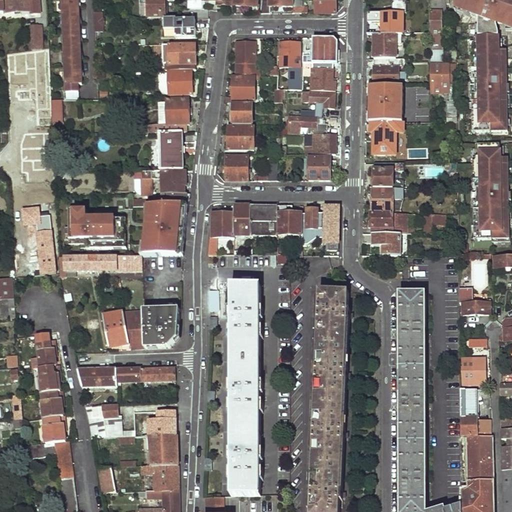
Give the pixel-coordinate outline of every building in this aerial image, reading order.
[(5,0),(6,3),(0,3),(0,14),(31,13),(31,16),(41,15),(40,0),(5,0)] [(78,100),(78,85),(82,85),(78,0),(61,0),(66,101),(78,100)] [(148,0),(149,20),(166,20),(166,2),(176,1),(175,0),(148,0)] [(189,10),(202,10),(201,0),(206,0),(218,1),(222,1),(222,5),(232,6),(232,0),(197,0),(198,1),(189,1),(189,10)] [(234,0),(234,6),(258,8),(258,0),(234,0)] [(262,0),(261,14),(270,14),(270,7),(293,7),(292,0),(262,0)] [(295,0),(294,14),(308,14),(308,9),(302,9),(303,0),(295,0)] [(316,14),(337,14),(337,0),(316,0),(316,10),(316,14)] [(430,36),(431,11),(424,11),(423,0),(417,0),(414,0),(414,35),(418,35),(430,36)] [(430,39),(431,87),(437,87),(444,87),(443,64),(439,64),(439,50),(442,50),(441,14),(446,14),(446,5),(449,5),(449,0),(430,0),(431,11),(430,36),(430,39)] [(511,0),(455,0),(456,12),(463,11),(463,13),(470,14),(485,17),(485,25),(478,25),(478,27),(478,39),(474,39),(474,43),(474,52),(471,53),(471,56),(471,61),(474,61),(475,74),(471,74),(471,80),(475,80),(475,84),(475,93),(472,93),(472,97),(472,103),(472,108),(472,119),(475,119),(475,132),(490,131),(490,127),(496,127),(496,131),(502,131),(507,131),(507,125),(507,119),(507,108),(507,101),(507,94),(507,92),(506,84),(506,63),(504,64),(504,58),(506,58),(506,50),(502,50),(498,50),(498,39),(497,30),(496,26),(496,24),(496,23),(505,23),(511,22),(511,0)] [(393,8),(406,9),(407,1),(394,1),(393,8)] [(94,15),(95,33),(103,33),(102,14),(94,15)] [(175,19),(166,20),(166,31),(174,30),(175,39),(196,38),(195,21),(174,22),(175,19)] [(31,52),(42,51),(41,27),(31,28),(31,52)] [(374,35),(399,35),(398,27),(367,27),(367,35),(374,35)] [(166,31),(163,31),(163,39),(175,39),(174,30),(166,31)] [(374,60),(396,60),(396,43),(401,43),(401,35),(399,35),(374,35),(374,60)] [(333,65),(339,65),(339,43),(336,39),(321,39),(313,39),(314,53),(311,53),(311,51),(303,52),(303,65),(311,65),(333,65)] [(300,43),(281,43),(281,68),(300,68),(300,43)] [(236,78),(254,78),(255,73),(255,69),(256,69),(256,45),(236,44),(236,78)] [(196,45),(169,46),(170,66),(166,66),(166,72),(197,71),(196,45)] [(374,88),(394,88),(403,87),(403,84),(406,84),(406,73),(399,73),(398,67),(401,67),(401,60),(396,60),(374,60),(374,88)] [(311,65),(311,93),(335,93),(336,83),(333,83),(333,65),(311,65)] [(277,78),(277,81),(285,81),(285,73),(281,73),(281,68),(277,68),(277,69),(277,78)] [(170,97),(193,96),(192,74),(169,74),(170,97)] [(225,104),(234,104),(234,103),(255,103),(254,78),(236,78),(233,78),(233,97),(225,97),(225,104)] [(374,88),(371,88),(371,123),(394,123),(394,118),(394,88),(374,88)] [(282,93),(277,93),(275,93),(276,99),(273,99),(273,104),(281,104),(282,93)] [(311,93),(308,93),(308,102),(308,105),(323,105),(323,110),(335,110),(335,93),(311,93)] [(182,133),(187,132),(186,123),(189,123),(188,100),(166,100),(166,103),(167,133),(182,133)] [(62,101),(54,101),(54,117),(62,117),(62,101)] [(446,101),(447,116),(457,116),(457,102),(446,101)] [(167,133),(166,103),(158,103),(159,125),(134,125),(134,134),(154,133),(158,133),(167,133)] [(233,125),(253,126),(253,104),(234,104),(233,125)] [(316,118),(288,118),(289,135),(301,135),(301,130),(309,130),(309,136),(327,136),(327,125),(322,125),(322,120),(316,120),(316,118)] [(63,136),(63,121),(52,122),(52,137),(63,136)] [(394,123),(371,123),(371,134),(375,134),(375,156),(387,156),(387,146),(397,147),(396,123),(394,123)] [(230,128),(230,151),(255,150),(255,127),(230,128)] [(167,133),(158,133),(160,172),(161,172),(184,172),(182,133),(167,133)] [(337,136),(327,136),(309,136),(308,136),(308,156),(322,156),(337,156),(337,136)] [(509,199),(509,192),(508,171),(507,171),(506,165),(508,165),(508,157),(504,157),(500,157),(500,146),(500,144),(476,144),(476,149),(476,158),(473,158),(473,167),(476,167),(476,181),(473,181),(474,190),(477,190),(477,195),(477,205),(474,205),(474,207),(474,227),(475,232),(478,232),(478,241),(510,241),(509,216),(509,213),(509,205),(509,202),(509,199)] [(309,182),(331,182),(331,159),(323,159),(322,156),(308,156),(306,156),(306,160),(309,160),(309,172),(309,182)] [(226,182),(249,182),(248,158),(227,158),(226,182)] [(277,182),(277,164),(269,164),(269,176),(255,176),(254,182),(277,182)] [(374,189),(398,189),(397,171),(374,171),(374,189)] [(152,172),(136,173),(136,181),(142,180),(143,197),(148,197),(148,200),(163,200),(163,196),(154,196),(152,172)] [(184,172),(161,172),(163,196),(163,200),(163,207),(189,205),(191,194),(185,195),(184,172)] [(39,236),(54,235),(50,189),(43,189),(44,205),(42,206),(43,221),(40,221),(38,223),(39,236)] [(398,189),(374,189),(374,214),(396,214),(396,211),(395,200),(406,199),(406,189),(398,189)] [(406,199),(395,200),(396,211),(404,211),(406,199)] [(148,200),(134,201),(134,208),(163,207),(163,200),(148,200)] [(143,258),(184,257),(189,207),(148,208),(143,258)] [(234,215),(235,235),(253,236),(252,210),(252,207),(234,207),(234,215)] [(278,237),(278,207),(266,207),(266,210),(252,210),(253,236),(253,238),(264,238),(278,237)] [(278,237),(279,238),(282,238),(303,239),(303,236),(303,231),(302,213),(293,213),(292,207),(278,207),(278,237)] [(81,252),(125,252),(125,222),(90,222),(89,216),(88,215),(88,211),(70,211),(69,228),(63,228),(63,242),(70,242),(70,249),(81,249),(81,252)] [(302,213),(303,231),(307,231),(307,236),(311,236),(311,231),(318,231),(318,212),(308,211),(308,213),(302,213)] [(324,257),(339,257),(339,249),(331,248),(331,237),(334,237),(334,212),(326,212),(324,257)] [(374,214),(373,214),(372,228),(375,228),(375,234),(399,234),(406,234),(406,228),(406,214),(396,214),(374,214)] [(434,225),(447,226),(448,215),(424,214),(424,234),(433,234),(434,225)] [(234,215),(213,215),(213,238),(216,238),(235,239),(235,235),(234,215)] [(399,234),(375,234),(375,242),(384,242),(385,258),(401,257),(399,234)] [(42,277),(57,275),(54,235),(39,236),(42,277)] [(303,258),(303,250),(290,250),(289,247),(282,247),(282,238),(279,238),(279,243),(278,248),(278,256),(291,255),(291,257),(303,258)] [(106,258),(59,258),(60,279),(68,279),(68,274),(106,273),(106,258)] [(125,258),(106,258),(106,273),(142,273),(143,258),(136,258),(125,258)] [(511,258),(497,258),(497,269),(511,269),(511,258)] [(475,278),(486,279),(487,265),(477,264),(475,278)] [(0,301),(9,301),(10,320),(16,319),(13,280),(0,282),(0,301)] [(231,287),(232,497),(260,496),(261,288),(231,287)] [(463,304),(463,315),(491,315),(491,298),(488,298),(488,302),(480,302),(480,294),(474,294),(474,289),(460,289),(460,304),(463,304)] [(320,292),(310,511),(339,511),(340,507),(342,507),(343,490),(341,490),(342,448),(345,448),(346,431),(343,431),(345,383),(348,383),(348,366),(346,365),(348,323),(350,323),(351,306),(348,305),(349,294),(320,292)] [(463,511),(464,506),(446,511),(446,509),(435,511),(426,511),(425,295),(401,295),(401,511),(463,511)] [(144,351),(168,351),(179,341),(179,311),(142,312),(144,351)] [(108,352),(130,349),(123,312),(101,316),(108,352)] [(142,312),(123,312),(130,349),(131,352),(144,351),(142,312)] [(502,331),(511,330),(511,319),(508,320),(502,327),(502,331)] [(511,330),(502,331),(502,336),(500,340),(500,342),(511,341),(511,375),(503,375),(503,386),(511,385),(511,330)] [(40,368),(57,366),(54,341),(51,341),(50,335),(37,336),(40,368)] [(487,341),(470,341),(470,349),(487,348),(487,341)] [(19,369),(19,357),(11,358),(12,369),(19,369)] [(464,360),(466,386),(485,385),(484,360),(464,360)] [(41,393),(61,391),(58,366),(57,366),(40,368),(38,368),(41,393)] [(115,370),(116,385),(176,383),(175,368),(115,370)] [(19,369),(12,369),(14,384),(21,383),(19,369)] [(82,391),(115,390),(116,385),(115,370),(76,370),(82,391)] [(500,386),(501,397),(511,397),(511,385),(503,386),(500,386)] [(462,390),(462,436),(477,436),(476,420),(476,390),(462,390)] [(41,393),(39,394),(43,419),(63,417),(65,416),(61,391),(41,393)] [(15,397),(17,421),(24,421),(22,397),(15,397)] [(135,438),(136,438),(136,432),(123,433),(122,417),(119,417),(119,408),(88,410),(93,440),(118,438),(135,438)] [(55,443),(66,442),(63,417),(43,419),(42,419),(45,445),(55,443)] [(511,418),(502,419),(502,431),(511,430),(511,418)] [(179,436),(179,420),(146,421),(147,437),(179,436)] [(491,420),(476,420),(477,436),(477,437),(492,437),(491,420)] [(16,421),(17,430),(25,429),(24,421),(17,421),(16,421)] [(511,511),(511,430),(502,431),(502,440),(509,441),(509,448),(503,448),(505,511),(511,511)] [(179,436),(147,437),(149,468),(179,466),(179,436)] [(477,437),(469,438),(470,491),(463,491),(464,506),(463,511),(494,511),(492,437),(477,437)] [(57,456),(64,511),(77,511),(68,441),(66,442),(55,443),(57,456)] [(24,449),(25,461),(57,456),(55,443),(45,445),(26,449),(24,449)] [(149,468),(143,468),(143,476),(155,475),(156,492),(180,492),(179,466),(149,468)] [(104,494),(117,493),(113,469),(99,470),(104,494)] [(156,492),(148,493),(148,499),(162,499),(163,509),(141,510),(141,511),(180,511),(180,492),(156,492)] [(225,511),(225,499),(208,499),(207,511),(225,511)]
